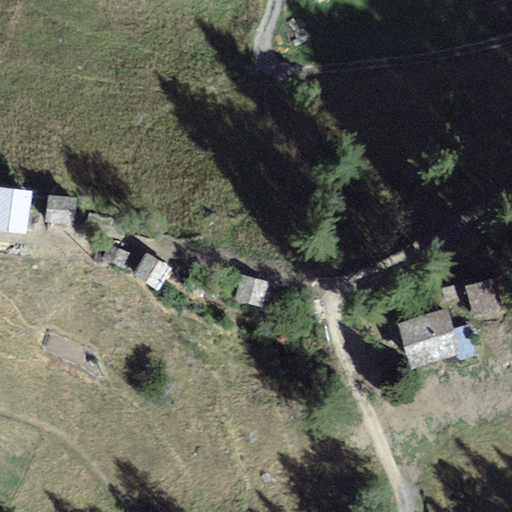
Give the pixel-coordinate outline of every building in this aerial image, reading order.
[(28,191),(0,187),(0,231),(22,234),(28,191)] [(46,221),(74,223),(75,204),(47,202),(46,221)] [(116,261),(117,252),(98,249),(96,258),(116,261)] [(168,270),(148,256),(137,273),(158,286),(168,270)] [(245,277),(239,297),(259,302),(264,283),(245,277)] [(486,282),(467,287),(475,316),(495,310),(486,282)] [(445,313),(400,325),(411,364),(455,351),(445,313)]
